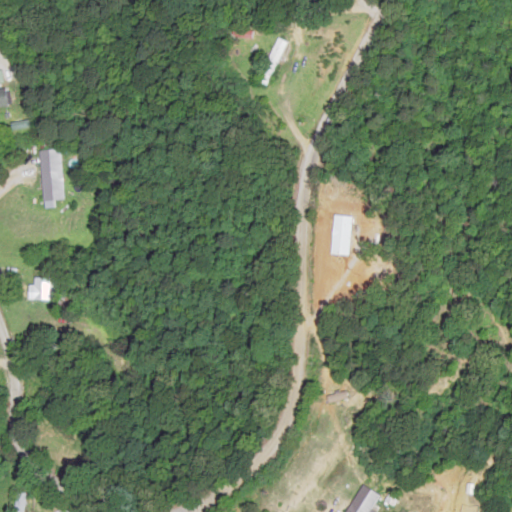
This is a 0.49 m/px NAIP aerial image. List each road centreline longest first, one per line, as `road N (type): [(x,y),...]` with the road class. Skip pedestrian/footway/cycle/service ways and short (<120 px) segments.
road 1 (residential): [(209,511),(284,437),(304,375),(320,112),(400,0)]
road 2 (residential): [(0,310),(21,334),(50,448),(76,481),(219,503)]
